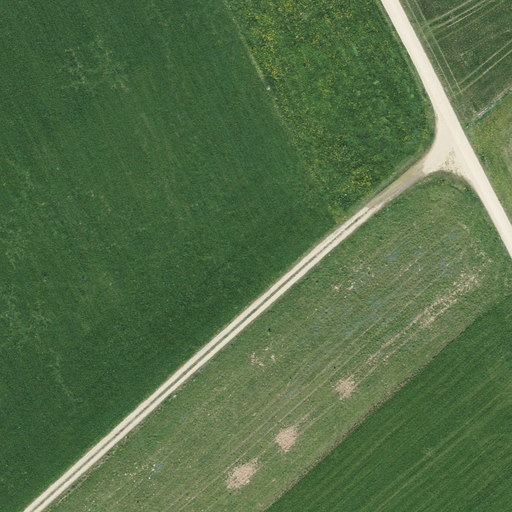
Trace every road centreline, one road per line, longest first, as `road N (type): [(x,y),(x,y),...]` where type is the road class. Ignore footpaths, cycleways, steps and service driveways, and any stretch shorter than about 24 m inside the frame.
road 1 (track): [(458,127),(28,511)]
road 2 (track): [(388,0),(511,231)]
